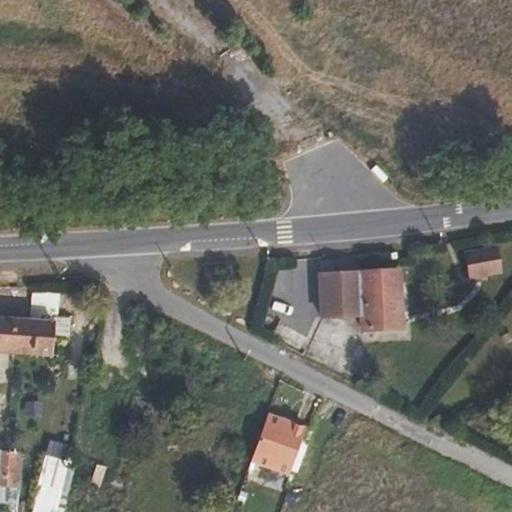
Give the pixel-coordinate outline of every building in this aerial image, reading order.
[(492,251),(464,256),(468,280),(496,275),(492,251)] [(316,283),(320,325),(359,321),(360,336),(400,332),(395,276),(316,283)] [(0,319),(0,356),(46,360),(48,323),(0,319)] [(150,411),(140,440),(156,446),(180,379),(193,384),(200,364),(158,349),(138,406),(150,411)] [(202,368),(170,461),(195,471),(228,377),(202,368)] [(285,468),(296,433),(265,422),(253,458),(285,468)] [(12,457),(0,456),(0,489),(10,490),(12,457)]
